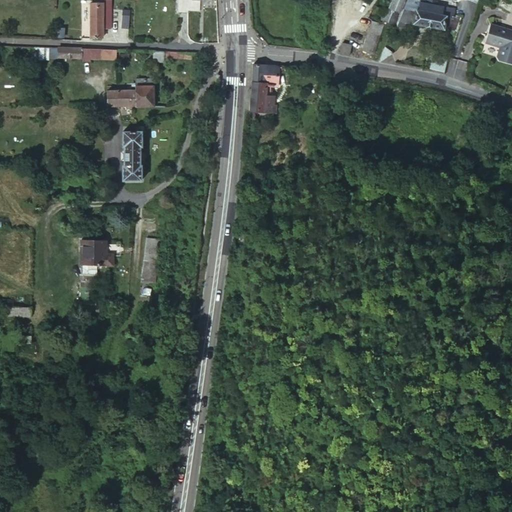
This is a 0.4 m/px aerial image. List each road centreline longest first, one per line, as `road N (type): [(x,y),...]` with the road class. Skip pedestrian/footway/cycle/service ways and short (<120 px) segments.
road 1 (primary): [(183,511),(220,257),(236,49)]
road 2 (unclassified): [(511,104),(433,77),(236,49)]
